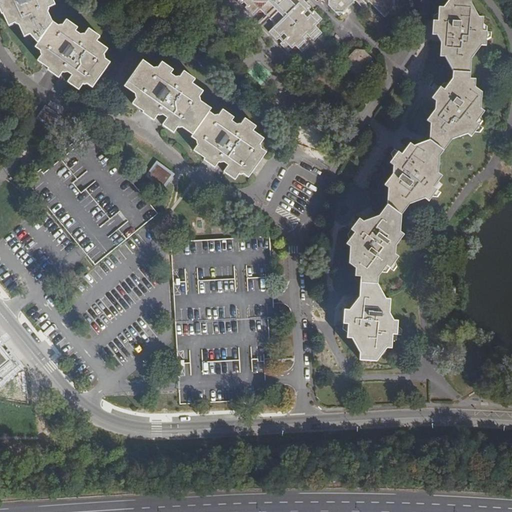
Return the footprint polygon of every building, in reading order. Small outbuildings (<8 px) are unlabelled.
[(0,0),(0,10),(2,15),(3,14),(9,26),(15,24),(20,26),(24,37),(27,36),(29,35),(38,44),(37,45),(35,47),(39,50),(41,52),(42,55),(38,61),(49,68),(48,70),(59,78),(67,68),(74,73),(67,82),(79,90),(83,85),(88,84),(92,88),(94,85),(109,66),(111,63),(107,60),(105,58),(105,54),(108,49),(97,42),(100,37),(89,29),(85,34),(80,35),(76,31),(78,28),(67,20),(63,26),(58,26),(54,22),(49,13),(50,8),(56,5),(53,0),(0,0)] [(237,0),(241,5),(244,2),(247,6),(245,8),(253,17),(257,13),(263,14),(266,16),(273,10),(276,13),(269,19),(272,22),(272,30),(268,32),(277,41),(279,39),(282,42),(280,44),(288,53),(292,49),(298,50),(302,53),(310,45),(308,43),(311,40),(314,42),(322,34),(318,30),(319,23),(322,20),(314,11),(312,13),(309,10),(311,8),(303,0),(326,0),(324,2),(339,17),(355,1),(354,0),(237,0)] [(388,188),(387,204),(401,215),(408,205),(425,199),(428,202),(437,190),(433,187),(442,176),(438,172),(438,158),(451,139),(467,134),(471,137),(480,125),(476,122),(485,111),(480,108),(481,92),(475,86),(476,79),(470,78),(471,59),(481,47),(486,47),(487,32),(482,32),(483,18),(478,18),(470,4),(470,0),(449,0),(443,8),(439,8),(438,22),(433,21),(432,36),(441,37),(440,57),(445,57),(453,72),(453,78),(444,90),(441,87),(432,98),(440,103),(427,120),(430,123),(429,140),(414,145),(410,143),(402,154),(398,151),(390,163),(392,165),(392,174),(384,185),(388,188)] [(220,44),(220,59),(225,64),(241,65),(246,61),(247,46),(241,40),(226,39),(220,44)] [(364,50),(355,49),(346,58),(346,66),(355,76),(364,76),(373,68),(373,59),(364,50)] [(154,121),(157,116),(162,115),(167,118),(163,125),(174,133),(178,128),(183,127),(193,134),(191,137),(196,140),(197,145),(194,150),(205,158),(203,160),(215,168),(219,162),(224,161),(229,165),(224,172),(235,180),(238,174),(244,174),(248,177),(250,175),(265,154),(267,152),(262,148),(261,143),(264,139),(253,130),(256,126),(245,118),(241,123),(237,124),(232,120),(234,117),(223,109),(220,113),(215,115),(210,110),(211,108),(201,101),(200,96),(204,91),(192,83),(195,79),(184,71),(180,77),(176,77),(171,73),(173,70),(162,61),(158,67),(153,67),(143,59),(141,62),(127,84),(125,86),(135,93),(136,98),(133,103),(144,111),(142,113),(154,121)] [(44,107),(37,117),(50,126),(57,116),(44,107)] [(297,128),(297,140),(319,138),(318,126),(297,128)] [(92,134),(29,186),(45,205),(82,250),(95,265),(149,220),(157,214),(92,134)] [(147,176),(162,186),(171,174),(156,163),(147,176)] [(401,215),(387,204),(380,214),(363,220),(360,218),(351,229),(355,232),(346,244),(350,247),(349,262),(355,268),(355,276),(360,277),(359,296),(349,309),(345,309),(344,323),(348,324),(348,338),(353,338),(361,352),(360,359),(377,361),(387,348),(392,348),(393,334),(397,334),(398,320),(394,320),(390,311),(390,299),(386,298),(377,284),(378,276),(386,265),(390,268),(398,256),(395,254),(396,245),(404,234),(400,231),(401,215)] [(277,380),(270,236),(171,242),(179,385),(180,393),(180,404),(278,399),(277,385),(277,380)] [(0,345),(0,382),(18,367),(0,345)]
